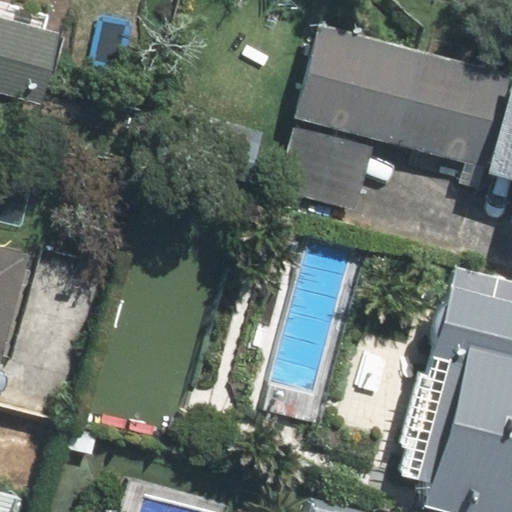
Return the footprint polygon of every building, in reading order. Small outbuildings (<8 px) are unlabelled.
[(0,0),(0,63),(50,75),(66,5),(45,0),(0,0)] [(511,52),(508,64),(348,16),(323,8),(298,90),(511,155),(511,52)] [(0,345),(1,346),(31,247),(0,237),(0,345)] [(511,270),(453,255),(394,478),(511,508),(511,270)] [(425,511),(381,499),(377,511),(425,511)]
